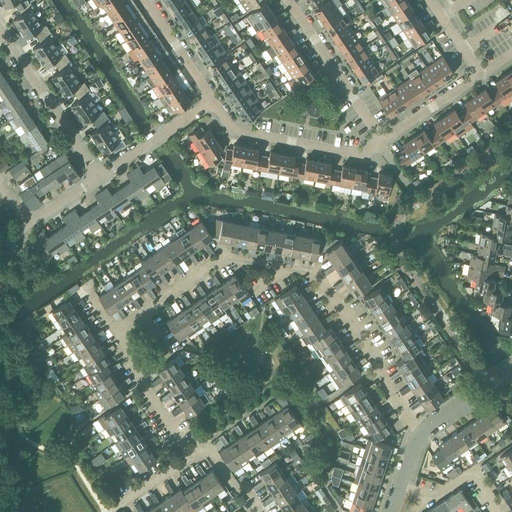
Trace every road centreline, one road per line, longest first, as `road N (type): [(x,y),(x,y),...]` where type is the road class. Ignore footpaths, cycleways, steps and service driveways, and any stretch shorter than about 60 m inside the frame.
road 1 (residential): [(419,436),(385,381),(378,352),(322,276),(225,258),(109,337)]
road 2 (residential): [(381,139),(359,154),(234,129),(213,100)]
road 3 (residential): [(98,177),(0,28)]
road 4 (residential): [(381,139),(288,0)]
road 5 (residential): [(182,458),(109,337)]
road 6 (residential): [(98,177),(213,100)]
road 7 (residential): [(499,511),(472,471),(428,498),(401,488)]
road 8 (residential): [(213,100),(146,0)]
